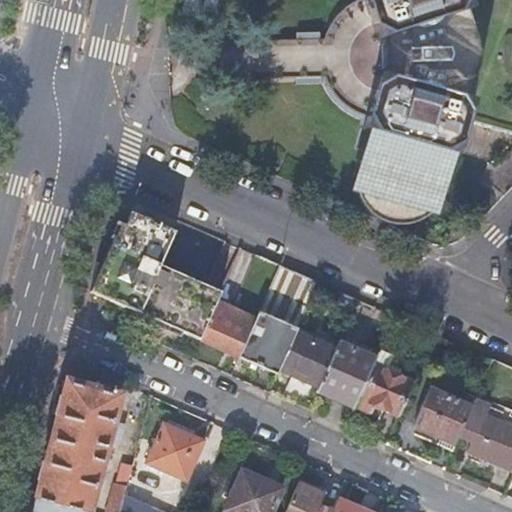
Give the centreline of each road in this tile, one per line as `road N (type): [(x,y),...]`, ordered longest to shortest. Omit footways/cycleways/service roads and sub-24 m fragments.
road 1 (residential): [(35,316),(478,511)]
road 2 (tertiary): [(511,327),(81,137)]
road 3 (primary): [(35,316),(81,137)]
road 4 (primary): [(81,137),(111,0)]
road 5 (primary): [(0,432),(35,316)]
